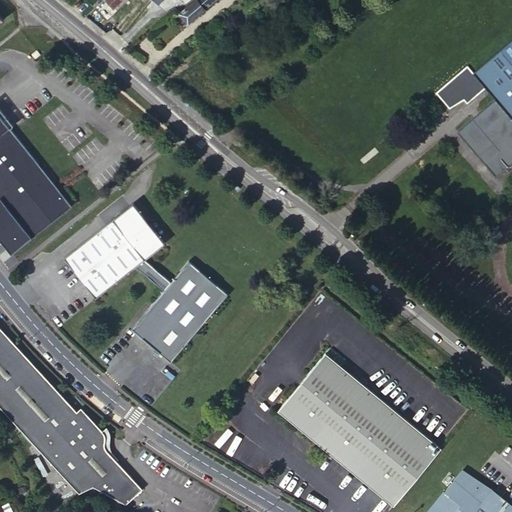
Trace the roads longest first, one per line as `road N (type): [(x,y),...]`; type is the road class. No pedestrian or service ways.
road 1 (secondary): [(42,0),(511,391)]
road 2 (residential): [(285,511),(134,418),(83,376),(0,283)]
